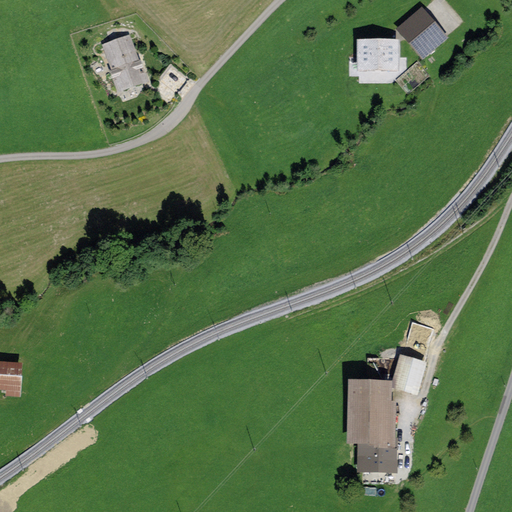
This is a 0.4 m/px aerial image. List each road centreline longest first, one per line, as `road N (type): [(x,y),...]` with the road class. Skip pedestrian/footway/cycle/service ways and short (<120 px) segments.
road 1 (unknown): [(195,348),(152,368),(0,476)]
road 2 (unclassified): [(511,382),(468,511)]
